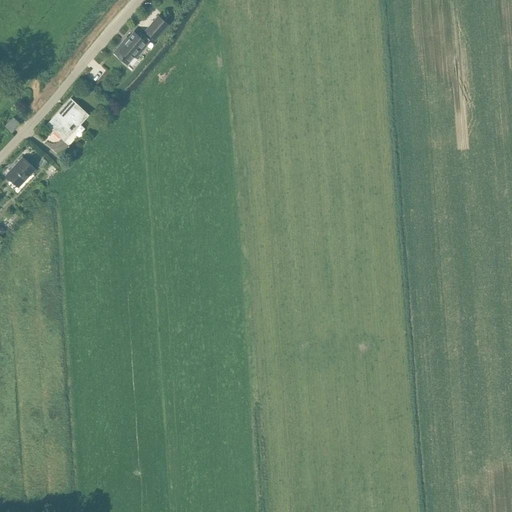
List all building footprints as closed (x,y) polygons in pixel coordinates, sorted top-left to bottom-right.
[(154,40),(167,24),(158,16),(144,32),(154,40)] [(146,44),(139,38),(133,32),(127,39),(126,38),(114,52),(127,63),(133,55),(135,57),(146,44)] [(64,140),(87,115),(70,100),(47,124),(64,140)] [(12,133),(19,124),(12,117),(4,126),(12,133)] [(18,187),(35,169),(22,157),(5,176),(18,187)]
